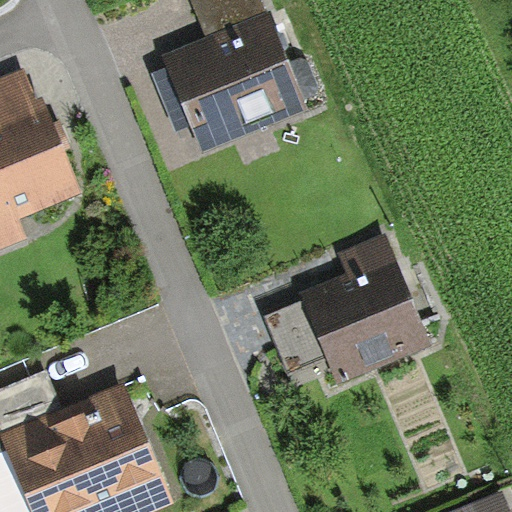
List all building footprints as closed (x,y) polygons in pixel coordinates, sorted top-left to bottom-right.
[(203,145),(295,106),(249,0),(191,0),(208,40),(166,58),(203,145)] [(5,210),(62,186),(15,77),(0,83),(0,243),(16,236),(5,210)] [(335,380),(420,345),(376,240),(343,253),(351,272),(297,294),(300,301),(261,317),(283,370),(324,353),(335,380)] [(32,511),(134,511),(159,501),(110,389),(53,414),(36,374),(0,389),(0,440),(1,440),(32,511)] [(496,511),(490,498),(458,511),(496,511)]
